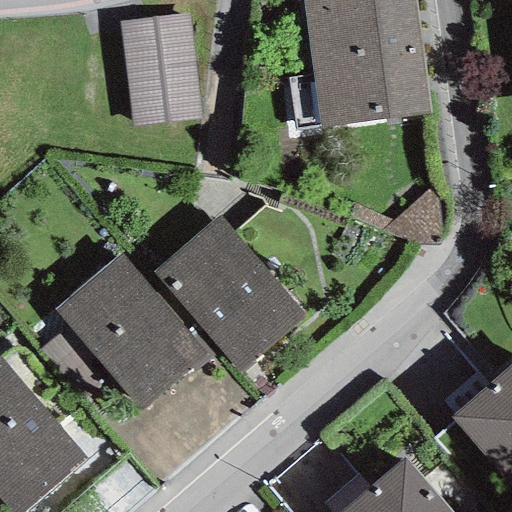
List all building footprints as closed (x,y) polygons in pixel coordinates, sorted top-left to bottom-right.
[(414,0),(299,0),(318,129),(430,114),(414,0)] [(186,14),(120,22),(131,127),(198,120),(186,14)] [(428,190),(379,233),(435,244),(443,233),(437,201),(428,190)] [(216,217),(153,272),(239,369),(301,314),(216,217)] [(121,253),(53,309),(137,411),(205,355),(121,253)] [(0,358),(0,498),(11,511),(21,511),(85,458),(0,358)] [(511,364),(450,418),(511,490),(511,489),(511,364)] [(447,511),(402,460),(342,511),(447,511)]
